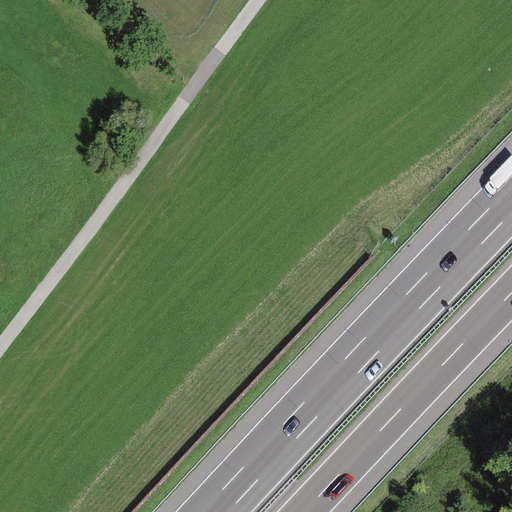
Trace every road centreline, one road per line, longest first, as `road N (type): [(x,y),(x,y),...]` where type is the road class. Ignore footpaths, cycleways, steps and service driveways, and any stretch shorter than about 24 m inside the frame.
road 1 (motorway): [(511,199),(215,511)]
road 2 (motorway): [(306,511),(511,295)]
